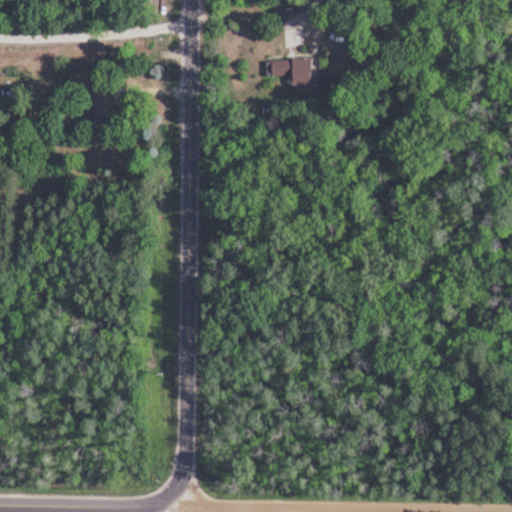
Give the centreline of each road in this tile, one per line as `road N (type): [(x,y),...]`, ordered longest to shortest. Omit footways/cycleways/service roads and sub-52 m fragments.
road 1 (residential): [(170,510),(187,473),(193,0)]
road 2 (residential): [(153,511),(291,511)]
